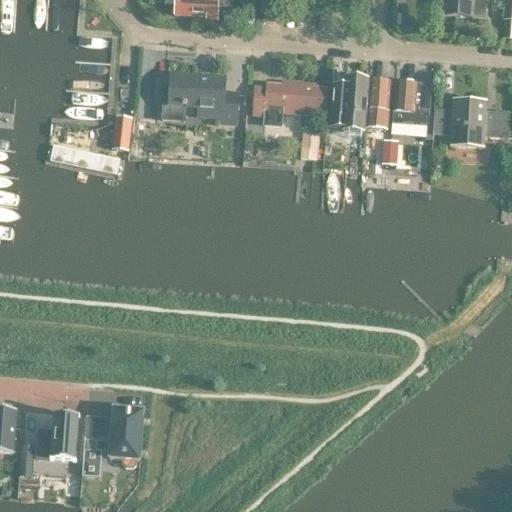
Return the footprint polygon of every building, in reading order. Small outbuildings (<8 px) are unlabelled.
[(231,0),(174,0),(173,16),(217,19),(218,8),(231,9),(231,0)] [(443,0),(442,17),(485,20),(485,0),(443,0)] [(184,122),(185,106),(203,107),(202,117),(221,118),(221,124),(236,125),(238,95),(224,94),(225,79),(171,76),(169,105),(163,105),(161,121),(184,122)] [(368,80),(346,79),(345,89),(331,88),(327,128),(342,129),(342,132),(364,134),(364,129),(366,110),(368,80)] [(386,131),(388,111),(390,82),(368,80),(366,110),(364,129),(386,131)] [(395,83),(393,112),(391,137),(399,138),(400,125),(428,127),(431,85),(395,83)] [(324,117),(326,89),(315,89),(315,87),(290,85),(290,87),(267,85),(267,89),(255,88),(253,117),(265,118),(264,126),(281,127),(282,110),(312,112),(311,116),(324,117)] [(484,139),(508,141),(510,115),(486,114),(486,104),(453,102),(452,112),(434,111),(432,136),(450,137),(449,147),(483,149),(484,139)] [(132,121),(120,119),(119,130),(114,129),(111,150),(128,152),(132,121)] [(147,121),(136,121),(135,136),(146,136),(147,121)] [(302,127),(299,158),(315,160),(318,129),(302,127)] [(389,166),(390,142),(383,142),(381,166),(389,166)] [(390,142),(389,166),(396,167),(397,143),(390,142)] [(122,159),(54,146),(51,163),(119,176),(122,159)] [(0,454),(12,455),(16,411),(0,410),(0,454)] [(113,410),(109,460),(122,461),(122,465),(125,469),(132,470),(136,467),(136,462),(139,462),(143,412),(113,410)] [(78,416),(54,414),(53,432),(37,431),(35,459),(74,462),(78,416)] [(86,426),(84,451),(96,452),(98,427),(86,426)]
